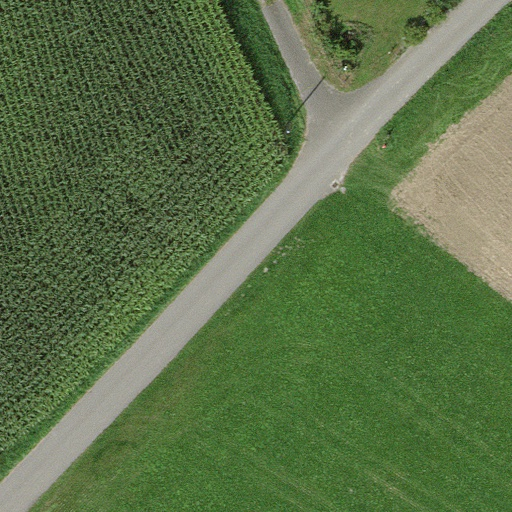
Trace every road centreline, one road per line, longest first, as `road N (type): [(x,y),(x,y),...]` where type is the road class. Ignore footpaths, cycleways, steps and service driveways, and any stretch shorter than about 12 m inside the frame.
road 1 (residential): [(5,511),(338,144),(484,0)]
road 2 (track): [(338,144),(273,0)]
